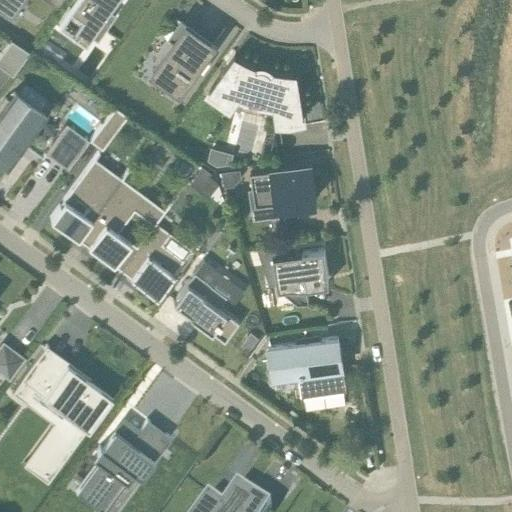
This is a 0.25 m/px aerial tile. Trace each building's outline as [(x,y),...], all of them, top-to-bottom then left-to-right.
[(0,0),(0,7),(3,9),(9,0),(16,0),(19,1),(19,0),(43,0),(58,10),(65,0),(0,0)] [(97,41),(115,14),(108,9),(113,0),(74,0),(59,23),(85,42),(89,35),(97,41)] [(215,45),(176,17),(175,19),(189,29),(179,42),(174,39),(152,71),(183,92),(215,45)] [(0,65),(14,75),(29,51),(11,39),(0,56),(0,65)] [(38,40),(36,42),(31,49),(44,57),(50,48),(38,40)] [(235,53),(209,92),(230,107),(236,98),(241,91),(243,91),(249,94),(256,96),(262,98),(269,99),(275,100),(277,110),(279,121),(305,117),(300,89),(295,89),(293,72),(293,71),(292,71),(286,70),(280,70),(274,69),(272,71),(271,70),(269,68),(267,67),(265,66),(263,66),(261,66),(259,66),(257,66),(256,63),(251,62),(246,59),(240,56),(235,53)] [(41,111),(14,91),(13,93),(9,99),(6,97),(0,105),(0,160),(7,166),(8,164),(7,164),(11,158),(14,161),(21,152),(17,150),(35,125),(32,123),(41,111)] [(114,106),(89,140),(102,149),(126,115),(114,106)] [(45,152),(68,169),(89,140),(66,123),(45,152)] [(230,163),(233,154),(211,147),(207,161),(214,165),(230,163)] [(94,157),(50,217),(77,237),(121,177),(94,157)] [(253,189),(255,206),(278,203),(317,197),(312,163),(250,173),(253,189)] [(211,172),(203,166),(193,179),(202,185),(211,172)] [(241,177),(240,170),(222,172),(224,189),(234,187),(241,177)] [(121,177),(77,237),(113,264),(130,241),(117,231),(133,209),(138,212),(149,198),(121,177)] [(154,221),(119,268),(156,295),(183,258),(162,243),(170,233),(154,221)] [(285,254),(284,245),(272,247),(274,255),(285,254)] [(285,254),(274,255),(279,289),(280,289),(297,301),(297,302),(309,301),(309,299),(307,285),(330,281),(324,247),(285,254)] [(194,272),(173,301),(175,303),(200,321),(226,340),(240,321),(220,306),(227,296),(194,272)] [(259,339),(252,333),(242,346),(250,351),(259,339)] [(294,342),(269,346),(274,378),(294,375),(296,392),(301,391),(302,396),(346,389),(343,368),(338,335),(321,338),(294,342)] [(0,370),(9,377),(23,357),(3,343),(0,346),(0,370)] [(12,391),(25,401),(34,389),(65,411),(27,462),(24,461),(23,463),(47,481),(86,427),(87,428),(112,395),(89,378),(66,361),(66,362),(64,365),(45,351),(49,346),(46,344),(12,391)] [(117,430),(114,428),(101,446),(100,445),(92,454),(97,458),(75,488),(96,503),(118,474),(126,480),(132,470),(139,475),(141,476),(155,458),(153,456),(169,434),(147,417),(130,440),(117,430)] [(360,457),(367,454),(368,451),(366,447),(363,446),(356,449),(355,452),(357,456),(360,457)] [(269,511),(271,509),(255,497),(256,496),(248,490),(247,491),(237,484),(227,499),(231,503),(227,508),(209,495),(195,511),(269,511)]
